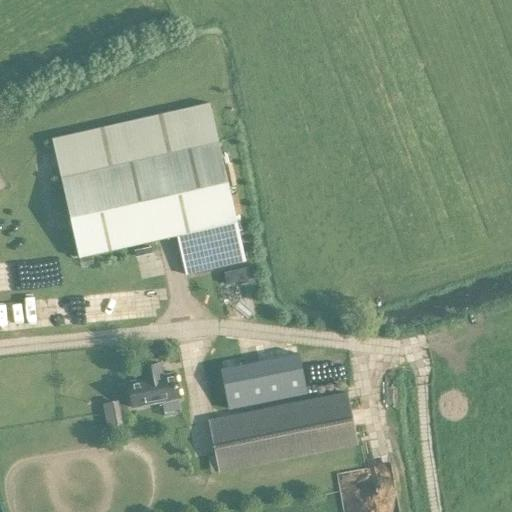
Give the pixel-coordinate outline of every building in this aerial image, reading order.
[(51,141),(78,258),(176,235),(185,275),(244,262),(209,105),(51,141)] [(228,284),(251,279),(248,266),(225,272),(228,284)] [(221,366),(228,407),(308,393),(301,353),(221,366)] [(131,408),(178,399),(173,373),(162,375),(159,363),(140,367),(142,379),(126,382),(131,408)] [(218,476),(357,449),(346,393),(207,420),(218,476)] [(117,400),(103,403),(108,425),(123,422),(117,400)]
